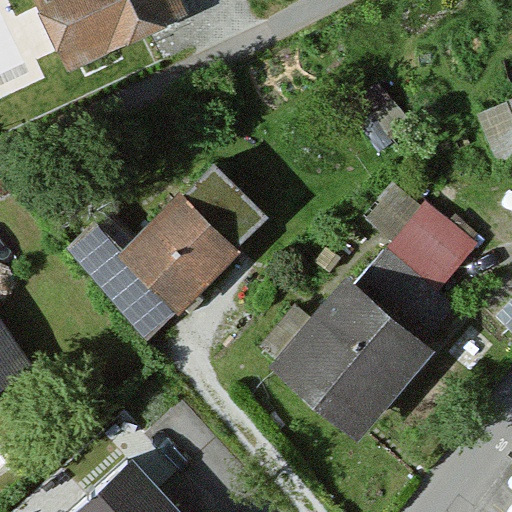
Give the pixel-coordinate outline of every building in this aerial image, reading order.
[(28,0),(63,73),(180,20),(170,0),(28,0)] [(174,201),(113,258),(87,230),(59,255),(142,342),(169,317),(171,319),(232,262),(227,256),(259,226),(211,175),(178,206),(174,201)] [(462,252),(417,215),(353,292),(339,281),(264,371),(353,444),(429,352),(419,344),(449,307),(429,291),(462,252)] [(0,388),(23,374),(0,336),(0,388)] [(177,511),(129,457),(71,507),(75,511),(207,511),(206,511),(177,511)]
